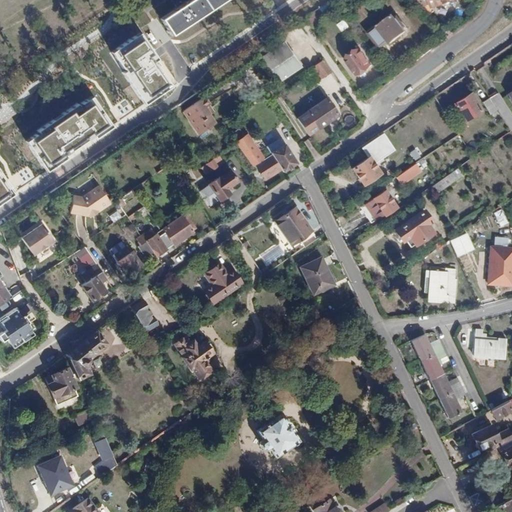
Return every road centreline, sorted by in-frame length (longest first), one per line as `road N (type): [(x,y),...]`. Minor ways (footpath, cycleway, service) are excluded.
road 1 (residential): [(306,174),(0,384)]
road 2 (residential): [(301,0),(204,66),(173,101),(0,213)]
road 3 (residential): [(380,330),(306,174)]
road 4 (residential): [(381,113),(395,90),(488,18),(495,0)]
road 5 (residential): [(452,477),(380,330)]
road 6 (residential): [(511,35),(409,107),(381,113)]
